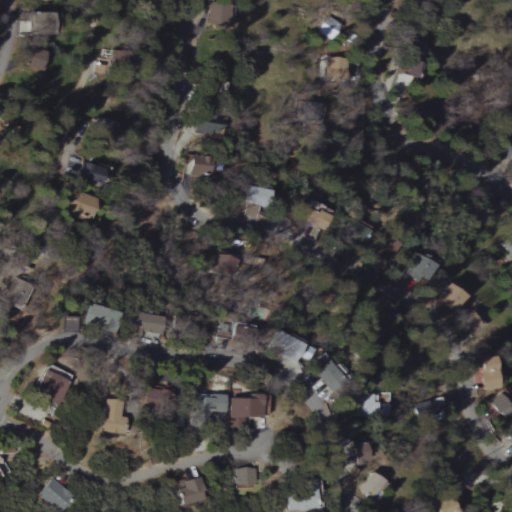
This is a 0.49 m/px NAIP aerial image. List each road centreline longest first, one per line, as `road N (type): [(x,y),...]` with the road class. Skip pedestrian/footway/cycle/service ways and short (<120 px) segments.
road 1 (residential): [(511,476),(468,413),(448,337),(424,314),(266,223),(225,227),(198,217),(180,197),(162,131),(185,0)]
road 2 (residential): [(0,366),(51,339),(272,364),(293,376),(326,421),(327,511)]
road 3 (residential): [(0,423),(83,470),(229,440),(253,423)]
road 4 (residential): [(407,0),(404,107),(511,186)]
